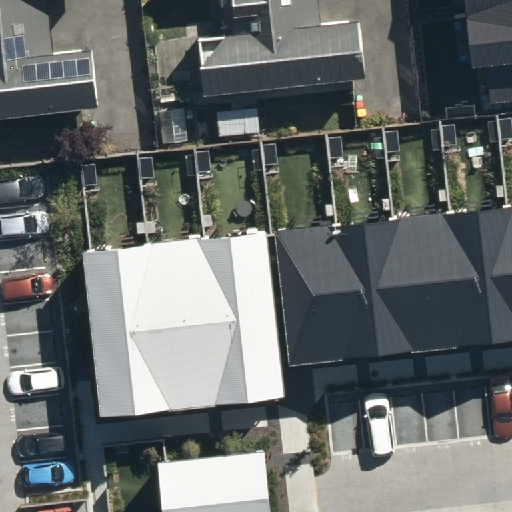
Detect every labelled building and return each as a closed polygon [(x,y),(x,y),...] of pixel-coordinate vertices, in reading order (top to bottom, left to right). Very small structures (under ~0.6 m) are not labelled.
[(0,0),(0,113),(96,104),(91,55),(53,59),(46,0),(0,0)] [(220,0),(224,39),(190,43),(194,80),(358,63),(353,14),(315,18),(313,0),(220,0)] [(511,0),(466,0),(475,68),(511,63),(511,0)] [(511,198),(273,222),(287,354),(511,331),(511,198)] [(263,220),(80,241),(99,407),(282,386),(263,220)] [(267,511),(259,438),(152,450),(158,511),(267,511)]
